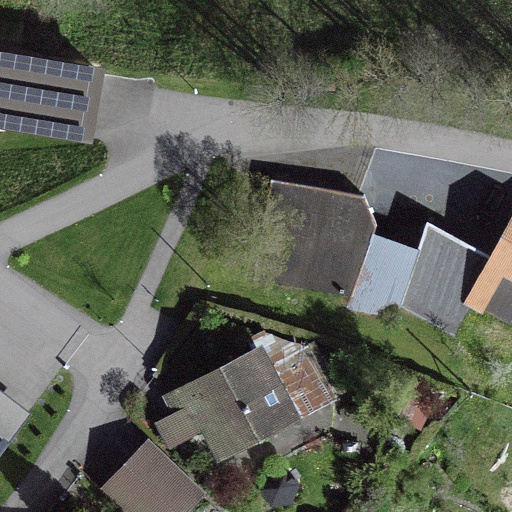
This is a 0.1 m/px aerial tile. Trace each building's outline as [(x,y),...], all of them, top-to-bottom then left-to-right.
[(0,119),(13,53),(0,50),(0,119)] [(363,195),(271,178),(253,279),(351,296),(376,225),(363,195)] [(471,304),(511,326),(511,224),(493,258),(427,222),(395,316),(456,333),(471,304)] [(258,349),(169,395),(187,433),(206,423),(222,453),(332,396),(304,342),(264,362),(258,349)] [(107,487),(132,511),(180,511),(199,492),(149,443),(107,487)]
